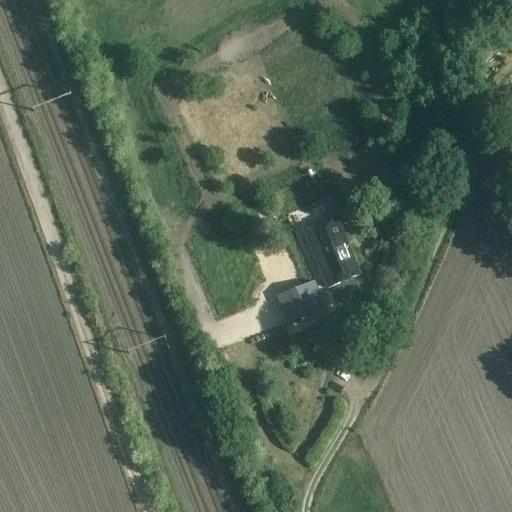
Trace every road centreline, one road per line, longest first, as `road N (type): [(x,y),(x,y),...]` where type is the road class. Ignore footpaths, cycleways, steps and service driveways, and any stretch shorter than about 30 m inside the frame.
road 1 (track): [(511,68),(480,105),(480,136),(411,312),(309,485),(304,511)]
road 2 (track): [(150,511),(0,88)]
